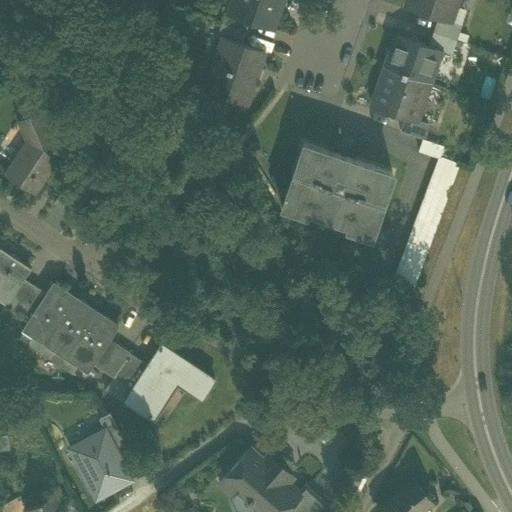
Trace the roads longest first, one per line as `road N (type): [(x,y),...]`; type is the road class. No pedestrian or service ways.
road 1 (residential): [(479,399),(393,422),(314,407),(260,419),(118,511)]
road 2 (secondary): [(479,399),(476,310),(511,177)]
road 3 (residential): [(158,304),(0,203)]
